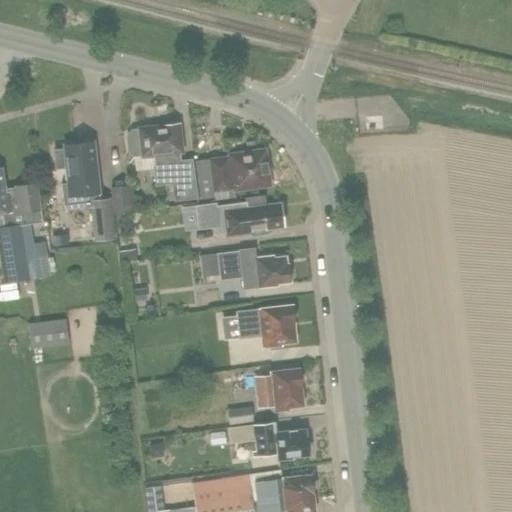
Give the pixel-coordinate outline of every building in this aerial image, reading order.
[(152,167),(154,184),(171,182),(173,201),(196,198),(192,158),(180,159),(179,152),(182,151),(178,123),(175,123),(172,121),(167,122),(165,124),(138,127),(138,129),(131,130),(126,136),(128,150),(134,155),(141,154),(143,168),(152,167)] [(63,149),(53,150),(55,168),(65,167),(63,169),(64,178),(66,179),(67,184),(61,184),(64,210),(93,207),(95,223),(97,241),(114,239),(113,221),(110,198),(92,199),(92,194),(97,194),(95,177),(96,177),(93,142),(91,142),(88,140),(80,140),(78,143),(63,145),(63,149)] [(229,156),(209,159),(195,162),(200,199),(215,197),(215,200),(235,197),(234,190),(269,184),(267,165),(269,162),(268,154),(265,151),(264,149),(229,154),(229,156)] [(4,227),(42,222),(37,186),(5,191),(1,170),(0,169),(0,213),(2,213),(4,227)] [(111,188),(113,215),(133,213),(131,186),(111,188)] [(265,204),(264,195),(245,198),(246,201),(216,206),(216,202),(195,205),(198,229),(217,226),(218,233),(225,232),(226,238),(267,232),(266,228),(283,226),(282,222),(285,219),(284,213),(281,211),(280,202),(265,204)] [(129,230),(131,223),(127,216),(116,223),(123,233),(129,230)] [(0,249),(5,282),(29,278),(20,225),(0,227),(0,249)] [(254,247),(238,249),(238,250),(216,252),(219,282),(241,280),(242,289),(276,285),(276,283),(289,281),(288,278),(291,275),(291,269),(287,267),(287,263),(286,263),(285,255),(273,257),(270,255),(255,257),(254,247)] [(15,294),(33,293),(32,281),(14,282),(15,294)] [(146,300),(145,288),(132,289),(133,301),(146,300)] [(295,341),(293,319),(295,315),(295,311),(292,307),(291,304),(258,308),(258,309),(235,311),(238,338),(261,335),(262,347),(282,345),(281,343),(295,341)] [(65,322),(28,327),(30,348),(68,343),(65,322)] [(274,410),(286,409),(288,407),(302,405),(300,384),(303,380),(302,374),(299,371),(298,368),(270,371),(270,374),(254,376),(257,407),(273,406),(274,410)] [(227,409),(229,424),(252,421),(250,406),(227,409)] [(275,432),(273,422),(227,428),(229,443),(255,440),(256,450),(252,451),(253,457),(277,454),(277,459),(290,458),(292,456),(308,454),(307,451),(310,449),(310,442),(306,441),(306,437),(305,437),(304,429),(275,432)] [(150,458),(163,456),(161,443),(149,445),(150,458)] [(309,511),(315,511),(312,490),(315,486),(314,480),(310,477),(310,474),(281,478),(280,469),(192,481),(195,506),(164,510),(161,485),(144,488),(146,511),(309,511)]
